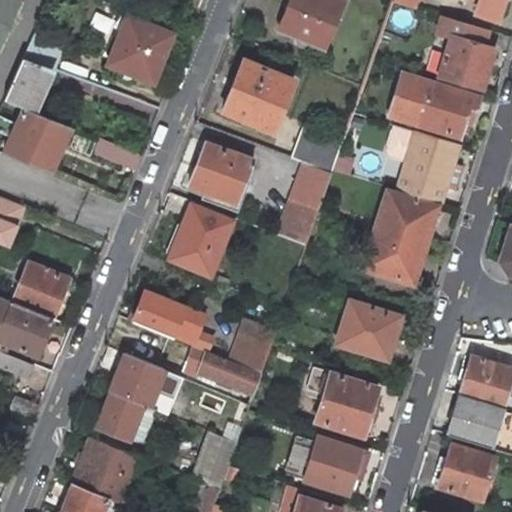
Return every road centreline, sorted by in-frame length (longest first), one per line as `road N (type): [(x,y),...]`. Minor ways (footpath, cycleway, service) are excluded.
road 1 (residential): [(229,0),(85,357),(12,511)]
road 2 (residential): [(456,296),(388,511)]
road 3 (residential): [(511,115),(456,296)]
